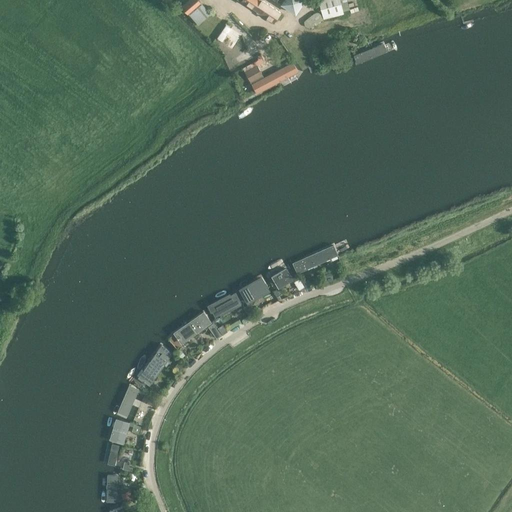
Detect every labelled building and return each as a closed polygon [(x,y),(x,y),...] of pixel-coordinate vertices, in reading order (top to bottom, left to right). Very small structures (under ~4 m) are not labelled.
[(200,3),(197,0),(187,0),(181,6),(197,24),(209,14),(200,3)] [(243,0),(242,2),(274,23),(281,13),(260,0),(274,0),(281,4),(281,3),(296,13),(304,0),(243,0)] [(319,0),(318,0),(323,19),(342,13),(343,12),(349,10),(345,0),(319,0)] [(351,56),(355,66),(389,53),(385,43),(351,56)] [(297,73),(292,64),(266,79),(259,67),(267,63),(263,55),(258,58),(260,60),(244,69),(247,73),(259,94),(297,73)] [(333,244),(292,263),(297,274),(338,255),(333,244)] [(293,280),(286,268),(271,277),(278,289),(293,280)] [(270,292),(262,278),(240,291),(248,305),(270,292)] [(237,293),(209,309),(215,319),(243,304),(237,293)] [(253,312),(249,305),(244,308),(249,317),(253,315),(252,313),(253,312)] [(211,322),(203,311),(167,337),(175,348),(211,322)] [(174,353),(161,344),(137,379),(150,387),(174,353)] [(139,390),(128,385),(117,413),(128,418),(139,390)] [(130,423),(116,419),(109,441),(123,445),(130,423)] [(119,446),(111,444),(107,465),(114,467),(119,446)] [(123,469),(128,471),(132,471),(133,468),(129,467),(130,463),(125,462),(123,469)] [(112,481),(104,483),(112,505),(120,502),(112,481)]
